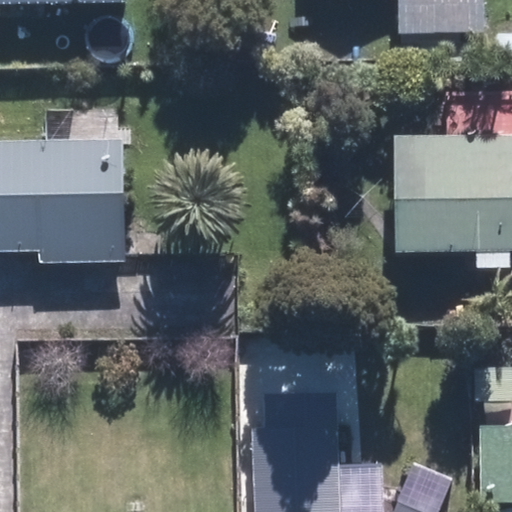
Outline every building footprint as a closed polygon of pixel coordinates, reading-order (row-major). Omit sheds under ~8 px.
[(511,143),(384,146),(386,254),(511,251),(511,143)] [(0,258),(30,258),(31,265),(117,263),(115,149),(48,150),(48,164),(0,165),(0,258)] [(268,435),(246,436),(250,511),(328,511),(322,401),(266,404),(268,435)] [(511,431),(475,432),(477,506),(511,504),(511,431)] [(431,511),(444,486),(407,468),(386,511),(431,511)]
